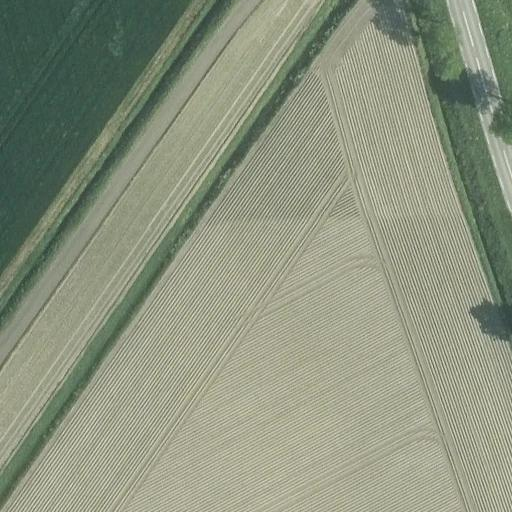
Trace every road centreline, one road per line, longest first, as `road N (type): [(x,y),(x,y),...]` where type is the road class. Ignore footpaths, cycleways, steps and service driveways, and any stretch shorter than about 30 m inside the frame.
road 1 (unclassified): [(0,345),(247,0)]
road 2 (secondary): [(511,161),(461,0)]
